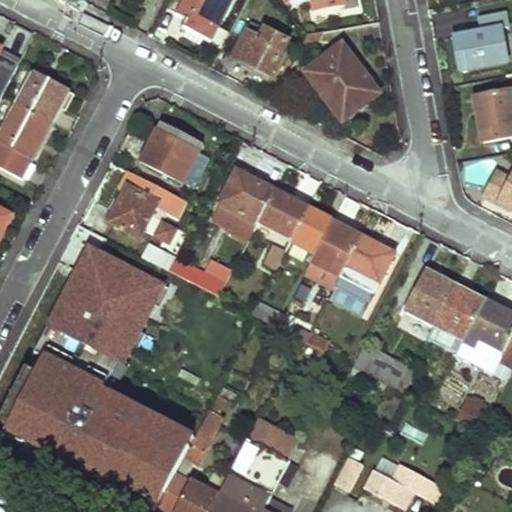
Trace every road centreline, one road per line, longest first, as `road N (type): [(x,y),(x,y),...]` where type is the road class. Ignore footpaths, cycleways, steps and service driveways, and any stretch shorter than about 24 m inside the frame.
road 1 (residential): [(139,59),(439,214)]
road 2 (residential): [(0,323),(139,59)]
road 3 (residential): [(399,0),(439,214)]
road 4 (residential): [(27,0),(139,59)]
